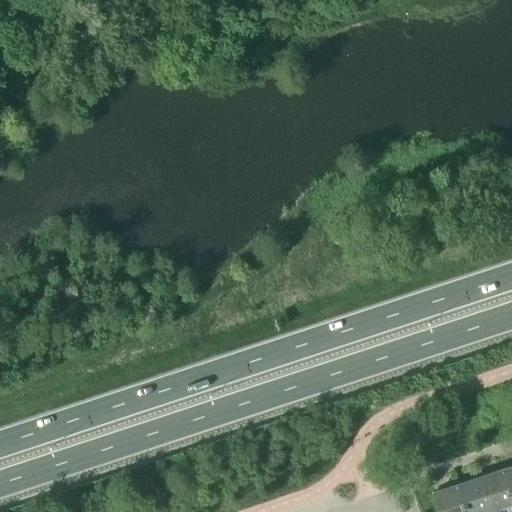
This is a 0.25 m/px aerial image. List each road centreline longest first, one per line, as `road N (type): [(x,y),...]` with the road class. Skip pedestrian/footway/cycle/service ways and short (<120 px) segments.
road 1 (trunk): [(0,484),(511,315)]
road 2 (trunk): [(511,275),(0,443)]
